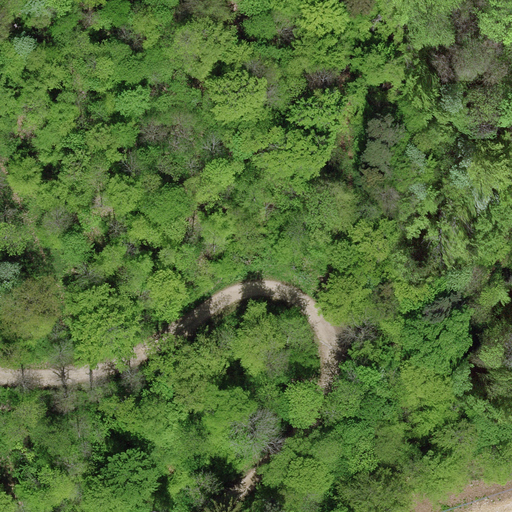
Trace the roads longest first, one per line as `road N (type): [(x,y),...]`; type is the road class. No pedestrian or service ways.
road 1 (track): [(0,378),(107,370),(249,288),(286,291),(316,314)]
road 2 (track): [(330,0),(343,49),(348,176),(336,266),(319,307)]
road 3 (track): [(331,352),(332,382),(315,421),(209,511)]
